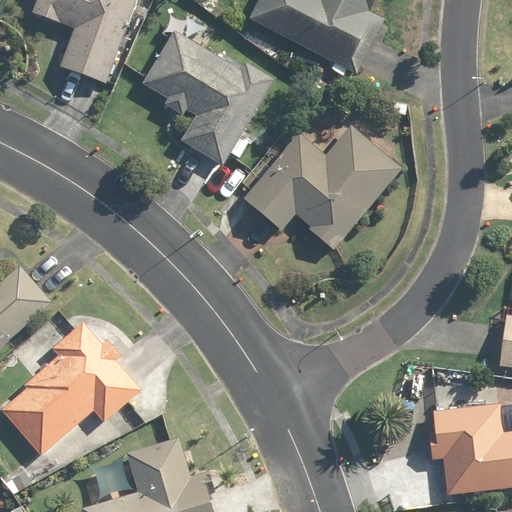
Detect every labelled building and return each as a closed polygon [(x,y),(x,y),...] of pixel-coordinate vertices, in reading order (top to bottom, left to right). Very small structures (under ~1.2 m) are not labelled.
[(40,0),(35,14),(78,30),(63,71),(108,88),(140,0),(40,0)] [(378,0),(262,0),(252,18),(357,78),(389,22),(371,12),(378,0)] [(145,85),(170,100),(167,106),(185,117),(188,111),(198,118),(183,143),(225,168),(272,91),(277,82),(246,63),(241,72),(176,33),(145,85)] [(246,201),(282,231),(296,214),(339,250),(404,170),(353,128),(328,158),(300,135),(246,201)] [(0,283),(0,347),(53,302),(22,265),(0,283)] [(511,313),(492,311),(487,366),(511,368),(511,313)] [(143,391),(117,361),(123,356),(109,339),(103,344),(87,324),(46,358),(54,368),(2,411),(38,454),(39,456),(45,451),(95,410),(105,423),(143,391)] [(446,458),(449,496),(511,489),(511,430),(505,431),(503,406),(428,413),(433,460),(446,458)] [(216,492),(211,473),(190,478),(180,440),(128,454),(138,492),(83,507),(84,511),(213,511),(209,494),(216,492)]
